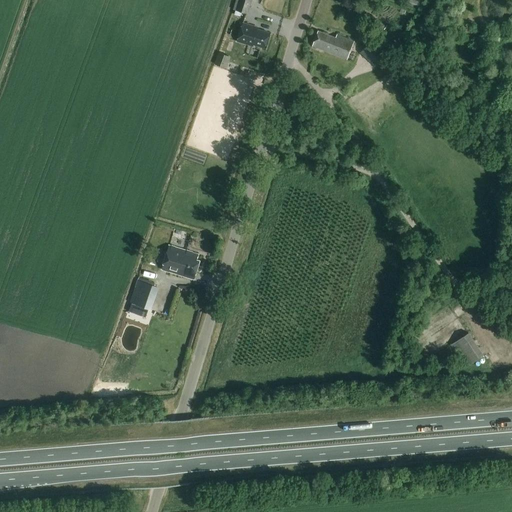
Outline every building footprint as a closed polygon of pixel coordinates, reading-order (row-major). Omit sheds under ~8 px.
[(239,0),(236,11),(248,15),(252,0),(239,0)] [(419,10),(421,3),(411,0),(407,0),(406,7),(419,10)] [(352,3),(348,9),(357,15),(361,9),(352,3)] [(254,27),(243,24),(238,41),(253,46),(254,44),(266,48),(270,33),(253,29),(254,27)] [(371,35),(362,28),(357,34),(366,41),(371,35)] [(336,38),(319,31),(313,46),(347,60),(354,42),(337,35),(336,38)] [(373,41),(361,54),(377,69),(389,55),(373,41)] [(231,58),(219,54),(217,59),(228,64),(231,58)] [(199,257),(170,247),(162,270),(196,280),(201,262),(198,261),(199,257)] [(154,294),(157,287),(154,286),(138,280),(136,287),(154,294)] [(148,310),(132,304),(129,312),(146,318),(148,310)] [(455,350),(459,347),(471,364),(484,356),(469,333),(451,345),(455,350)]
